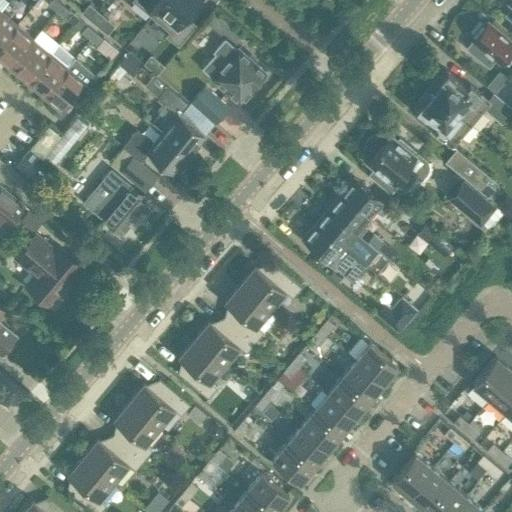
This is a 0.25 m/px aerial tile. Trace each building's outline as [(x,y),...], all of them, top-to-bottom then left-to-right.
[(56,10),(62,3),(57,0),(50,0),(48,3),(56,10)] [(162,0),(133,0),(151,15),(162,0)] [(162,0),(151,15),(169,30),(165,34),(178,45),(196,23),(184,14),(192,4),(194,6),(198,0),(162,0)] [(64,17),(70,10),(62,3),(56,10),(64,17)] [(94,21),(101,13),(90,5),(83,13),(94,21)] [(0,43),(17,24),(0,10),(0,9),(0,43)] [(105,30),(111,22),(101,13),(94,21),(105,30)] [(511,52),(511,33),(495,19),(491,24),(488,21),(491,18),(490,17),(484,24),(482,22),(472,34),(475,35),(472,38),(473,39),(474,38),(485,47),(484,48),(492,55),(493,54),(504,63),(511,52)] [(0,56),(10,65),(33,37),(17,24),(0,43),(0,56)] [(95,31),(87,24),(81,31),(89,38),(95,31)] [(27,79),(58,42),(41,28),(33,37),(10,65),(27,79)] [(97,45),(103,38),(95,31),(89,38),(97,45)] [(221,44),(211,55),(221,63),(211,74),(240,100),(265,71),(238,45),(235,49),(224,40),(221,44)] [(44,92),(74,56),(58,42),(27,79),(44,92)] [(156,72),(163,64),(152,55),(145,63),(156,72)] [(61,107),(83,81),(88,85),(97,75),(74,56),(44,92),(61,107)] [(501,123),(511,109),(511,106),(494,92),(489,99),(481,91),(481,90),(471,81),(467,86),(447,69),(441,75),(439,74),(429,86),(471,123),(483,108),(501,123)] [(204,134),(179,112),(188,103),(167,84),(158,95),(172,108),(166,115),(171,119),(161,130),(188,153),(189,152),(193,152),(198,145),(198,142),(204,134)] [(190,101),(215,121),(229,105),(205,84),(190,101)] [(434,126),(433,127),(454,144),(471,123),(429,86),(419,98),(421,100),(413,109),(434,126)] [(58,179),(97,132),(77,114),(38,161),(58,179)] [(188,153),(161,130),(151,141),(136,128),(122,145),(133,153),(140,160),(147,152),(172,172),(179,164),(182,164),(188,158),(188,154),(188,153)] [(426,159),(424,157),(406,142),(403,146),(388,134),(386,136),(383,135),(380,134),(377,133),(374,134),(371,135),(368,137),(366,140),(364,143),(364,146),(364,149),(365,153),(366,156),(368,158),(367,160),(374,166),(367,174),(390,193),(397,184),(404,189),(416,175),(421,178),(426,172),(427,169),(428,165),(428,162),(426,159)] [(491,174),(457,145),(446,158),(480,187),(491,174)] [(157,174),(140,160),(133,153),(119,169),(144,190),(157,174)] [(146,202),(139,197),(142,193),(121,176),(112,186),(103,178),(94,189),(103,197),(93,210),(121,232),(146,202)] [(389,205),(372,191),(376,187),(366,179),(362,183),(353,176),(341,191),(367,214),(374,206),(382,213),(389,205)] [(494,205),(463,179),(448,197),(480,223),(494,205)] [(0,232),(23,204),(0,184),(0,232)] [(367,214),(341,191),(328,207),(359,233),(365,226),(361,222),(367,214)] [(359,233),(328,207),(315,222),(341,244),(348,236),(353,240),(359,233)] [(335,252),(341,244),(315,222),(302,237),(351,278),(365,263),(350,250),(343,259),(335,252)] [(457,249),(426,223),(418,232),(450,258),(457,249)] [(80,269),(83,265),(58,244),(55,248),(35,231),(15,256),(34,273),(26,283),(50,304),(51,303),(50,302),(61,289),(59,288),(69,277),(71,279),(80,269)] [(372,255),(383,241),(372,233),(362,246),(372,255)] [(391,259),(378,248),(371,256),(384,267),(391,259)] [(301,285),(270,259),(261,269),(254,263),(239,281),(270,307),(284,290),(292,296),(301,285)] [(270,307),(239,281),(224,300),(231,306),(224,314),(255,340),(263,331),(256,325),(270,307)] [(416,308),(401,295),(390,307),(384,302),(376,312),(398,330),(416,308)] [(0,319),(0,313),(5,308),(0,303),(0,350),(1,351),(16,333),(0,319)] [(255,340),(224,314),(215,325),(208,319),(193,337),(224,362),(238,345),(245,352),(255,340)] [(325,334),(333,324),(326,318),(318,328),(325,334)] [(317,343),(325,334),(318,328),(310,338),(317,343)] [(209,380),(224,362),(193,337),(178,355),(185,361),(177,371),(208,397),(217,386),(209,380)] [(397,364),(369,341),(355,358),(383,382),(397,364)] [(297,367),(306,357),(299,351),(291,361),(297,367)] [(489,398),(511,370),(511,368),(495,355),(472,383),(489,398)] [(383,382),(355,358),(341,375),(369,398),(383,382)] [(289,376),(297,367),(291,361),(283,371),(289,376)] [(505,411),(511,403),(511,370),(489,398),(505,411)] [(369,398),(341,375),(327,391),(355,415),(369,398)] [(190,403),(159,377),(150,387),(143,381),(128,399),(158,425),(173,408),(181,414),(190,403)] [(270,400),(278,390),(271,384),(263,394),(270,400)] [(355,415),(327,391),(313,407),(342,431),(355,415)] [(262,409),(270,400),(263,394),(255,404),(262,409)] [(144,442),(158,425),(128,399),(113,417),(120,423),(112,432),(143,458),(152,448),(144,442)] [(328,447),(342,431),(313,407),(300,424),(328,447)] [(463,430),(468,423),(459,415),(453,422),(463,430)] [(240,435),(248,425),(242,419),(233,429),(240,435)] [(478,431),(468,423),(463,430),(472,438),(478,431)] [(328,447),(300,424),(286,440),(314,464),(328,447)] [(459,434),(449,426),(444,433),(453,441),(459,434)] [(143,458),(112,432),(104,442),(97,436),(82,454),(112,480),(127,463),(134,469),(143,458)] [(463,449),(469,442),(459,434),(453,441),(463,449)] [(299,482),(314,464),(286,440),(271,458),(299,482)] [(502,450),(492,443),(486,449),(496,457),(502,450)] [(216,463),(225,454),(218,448),(210,458),(216,463)] [(511,458),(502,450),(496,457),(506,465),(511,458)] [(408,495),(432,466),(415,452),(391,480),(408,495)] [(112,480),(82,454),(66,472),(74,479),(66,488),(93,511),(98,511),(106,503),(98,497),(112,480)] [(492,462),(482,454),(477,461),(486,469),(492,462)] [(208,473),(216,463),(210,458),(202,467),(208,473)] [(496,477),(502,470),(492,462),(486,469),(496,477)] [(425,508),(448,480),(432,466),(408,495),(425,508)] [(289,494),(260,471),(246,488),(274,511),(289,494)] [(429,511),(450,511),(465,494),(448,480),(425,508),(429,511)] [(189,497),(197,487),(190,481),(182,491),(189,497)] [(273,511),(274,511),(246,488),(232,505),(240,511),(273,511)] [(181,506),(189,497),(182,491),(174,501),(181,506)] [(68,511),(48,494),(39,504),(32,498),(20,511),(68,511)] [(477,511),(481,507),(465,494),(450,511),(477,511)]
